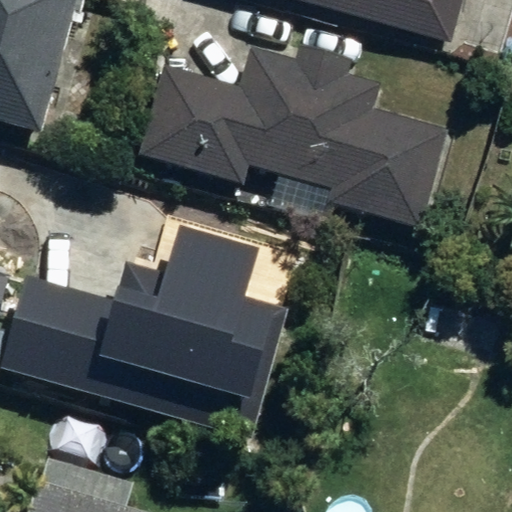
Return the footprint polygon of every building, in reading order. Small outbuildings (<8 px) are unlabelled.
[(0,0),(0,129),(31,138),(69,0),(0,0)] [(278,0),(448,44),(458,0),(278,0)] [(322,207),(411,232),(438,136),(363,114),(370,89),(337,80),(342,64),(295,50),(290,66),(247,55),(236,95),(159,72),(134,162),(236,191),(242,170),(326,194),(322,207)] [(414,339),(490,362),(509,300),(433,275),(414,339)] [(251,380),(289,391),(302,352),(263,341),(251,380)] [(297,394),(289,391),(251,380),(232,442),(279,456),(297,394)] [(28,511),(118,511),(126,489),(42,466),(28,511)]
